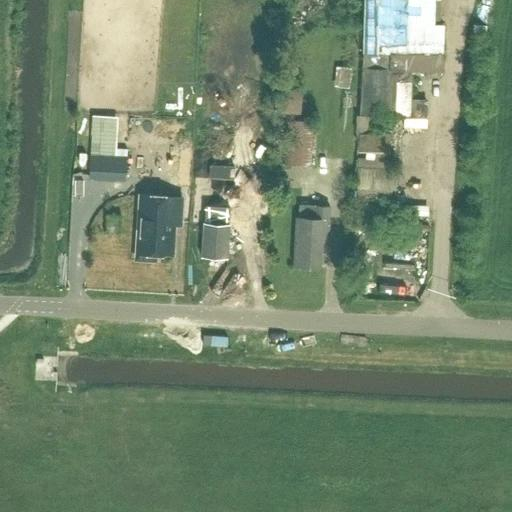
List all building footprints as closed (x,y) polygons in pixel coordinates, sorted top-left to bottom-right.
[(362,0),(359,115),(395,117),(408,117),(425,118),(426,100),(409,100),(410,76),(411,71),(441,72),(442,24),(432,23),(432,0),(362,0)] [(310,166),(312,121),(284,119),(282,164),(310,166)] [(351,132),(350,189),(387,189),(388,132),(351,132)] [(104,156),(103,176),(126,178),(127,157),(104,156)] [(204,189),(227,189),(227,165),(203,166),(204,189)] [(180,222),(181,197),(140,195),(137,258),(156,259),(156,254),(172,255),(174,222),(180,222)] [(296,219),(294,267),(320,268),(320,249),(327,250),(329,209),(314,208),(296,207),(296,219)] [(226,260),(228,210),(203,208),(200,259),(226,260)]
